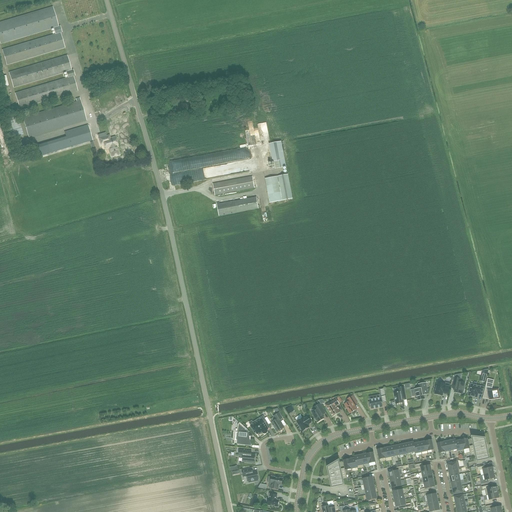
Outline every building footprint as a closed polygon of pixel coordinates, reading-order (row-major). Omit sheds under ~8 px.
[(52,7),(0,22),(0,43),(0,44),(53,28),(55,34),(2,50),(6,65),(64,48),(60,33),(62,32),(60,26),(59,24),(58,25),(53,10),(52,7)] [(67,55),(9,73),(13,88),(66,72),(68,78),(15,93),(19,108),(77,91),(73,76),(75,76),(73,69),(71,70),(67,55)] [(86,120),(80,101),(23,118),(29,137),(86,120)] [(88,125),(64,132),(66,137),(69,147),(92,140),(88,125)] [(117,145),(115,137),(107,139),(106,136),(99,138),(101,145),(104,144),(106,149),(109,148),(116,146),(117,145)] [(69,147),(66,137),(37,146),(40,156),(69,147)] [(271,144),(276,169),(286,167),(281,141),(271,144)] [(119,154),(116,146),(109,148),(112,156),(119,154)] [(287,174),(265,179),(269,203),(292,198),(287,174)] [(254,187),(252,176),(213,184),(215,195),(254,187)] [(256,197),(220,204),(219,203),(217,203),(219,216),(258,208),(256,197)] [(455,389),(454,392),(462,394),(465,384),(459,382),(460,379),(454,377),(452,388),(455,389)] [(487,379),(483,398),(489,400),(500,398),(498,389),(491,390),(494,380),(487,379)] [(445,382),(445,384),(437,382),(435,394),(442,396),(443,392),(444,392),(444,393),(448,394),(451,383),(445,382)] [(417,399),(417,400),(424,399),(423,395),(427,394),(425,383),(419,385),(419,389),(415,389),(416,395),(415,396),(416,399),(417,399)] [(471,384),(468,395),(477,397),(478,393),(482,394),(483,387),(471,384)] [(394,393),(396,404),(403,403),(403,400),(406,399),(403,387),(398,388),(398,392),(394,393)] [(352,396),(347,399),(348,402),(345,404),(350,413),(356,409),(354,405),(357,404),(352,396)] [(383,407),(381,398),(369,400),(370,402),(368,402),(369,407),(370,407),(371,409),(382,407),(383,407)] [(336,399),(326,405),(333,416),(339,412),(335,406),(339,404),(336,399)] [(324,418),(322,416),(325,414),(319,404),(314,407),(316,410),(312,413),(314,416),(313,416),(315,419),(318,422),(324,418)] [(282,418),(279,413),(274,416),(275,419),(274,420),(275,421),(272,423),(273,425),(272,426),(274,429),(275,429),(277,432),(279,431),(282,430),(282,429),(284,428),(279,420),(282,418)] [(267,422),(263,416),(253,422),(254,424),(251,426),(255,433),(257,431),(259,434),(262,432),(263,433),(265,433),(266,433),(267,432),(267,431),(267,430),(263,424),(267,422)] [(297,421),(303,431),(309,427),(307,425),(311,422),(308,416),(304,419),(303,417),(297,421)] [(236,432),(237,432),(236,437),(239,437),(238,444),(249,445),(250,440),(249,440),(249,438),(247,437),(247,430),(248,430),(240,422),(238,425),(237,432),(236,432)] [(469,446),(469,448),(471,456),(476,455),(477,461),(489,458),(484,439),(472,437),(473,445),(469,446)] [(469,448),(469,446),(467,439),(461,440),(463,450),(469,448)] [(431,440),(425,441),(427,451),(433,450),(431,440)] [(457,451),(455,440),(449,441),(451,450),(457,449),(457,451)] [(463,450),(461,440),(455,441),(455,440),(457,451),(463,450)] [(415,453),(413,442),(407,444),(409,453),(415,452),(415,453)] [(415,453),(421,452),(419,443),(414,444),(413,442),(415,453)] [(445,452),(443,442),(437,444),(439,453),(445,452)] [(379,459),(385,458),(383,449),(377,450),(379,459)] [(242,462),(254,463),(255,455),(251,454),(251,451),(239,450),(239,456),(243,457),(242,462)] [(375,462),(374,458),(373,453),(367,454),(369,463),(375,462)] [(343,461),(345,468),(345,470),(351,469),(349,459),(343,461)] [(338,461),(327,467),(331,487),(344,485),(342,479),(347,478),(345,470),(345,468),(340,469),(338,461)] [(456,462),(447,464),(448,470),(457,468),(456,462)] [(421,473),(431,471),(430,465),(422,467),(421,464),(415,465),(416,468),(420,467),(421,473)] [(388,472),(390,478),(399,475),(398,470),(403,469),(402,466),(396,468),(396,471),(388,472)] [(484,469),(484,466),(477,467),(478,471),(483,470),(484,475),(493,473),(493,471),(494,470),(493,467),(492,468),(492,467),(484,469)] [(258,479),(259,479),(257,471),(254,472),(254,471),(252,471),(252,468),(241,470),(243,477),(247,476),(248,481),(249,483),(258,481),(258,479)] [(493,473),(484,475),(485,480),(480,481),(481,484),(487,483),(486,480),(494,478),(495,478),(495,475),(494,475),(493,473)] [(269,488),(278,489),(279,485),(282,485),(283,478),(271,476),(269,488)] [(433,481),(424,483),(425,489),(420,490),(421,493),(427,491),(426,488),(434,487),(433,481)] [(486,495),(497,492),(497,490),(498,490),(497,487),(496,487),(490,488),(489,485),(481,487),(482,490),(484,490),(486,495)] [(461,486),(452,488),(453,494),(462,492),(461,486)] [(426,501),(437,499),(436,494),(428,495),(427,492),(421,494),(422,497),(426,496),(427,501),(426,501)] [(497,492),(486,495),(488,495),(489,500),(484,501),(485,504),(491,503),(491,500),(499,498),(500,497),(499,495),(498,495),(497,492)] [(269,494),(267,505),(278,507),(279,500),(276,500),(277,495),(269,494)] [(454,497),(455,503),(464,501),(463,495),(454,497)] [(404,500),(395,502),(396,507),(404,505),(404,508),(411,507),(410,504),(405,505),(404,500)] [(329,511),(327,504),(327,501),(323,502),(324,504),(322,505),(321,502),(318,503),(320,510),(322,509),(323,511),(329,511)] [(337,508),(336,502),(333,502),(334,505),(328,506),(328,504),(327,504),(329,511),(335,511),(335,509),(337,508)]
